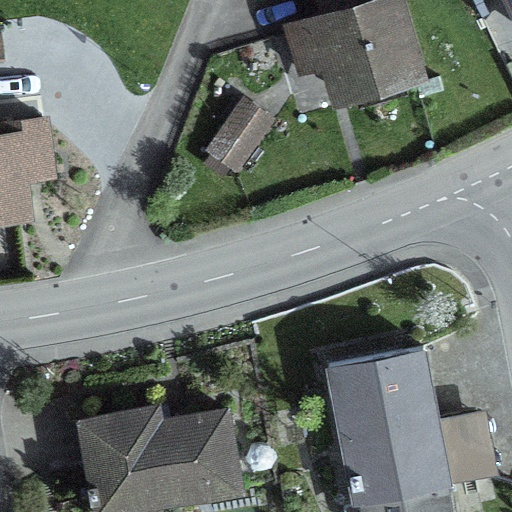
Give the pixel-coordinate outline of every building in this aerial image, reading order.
[(388,2),(387,0),(320,0),(327,20),(291,31),(302,70),(334,61),(342,89),(413,68),(392,1),(388,2)] [(234,163),(268,116),(246,100),(212,148),(234,163)] [(0,139),(0,210),(23,208),(18,158),(48,155),(44,115),(0,120),(0,121),(2,139),(0,139)] [(357,511),(449,511),(444,483),(450,482),(424,344),(329,362),(357,511)] [(240,487),(226,407),(143,423),(140,408),(83,418),(93,483),(88,483),(92,501),(151,488),(153,503),(240,487)]
